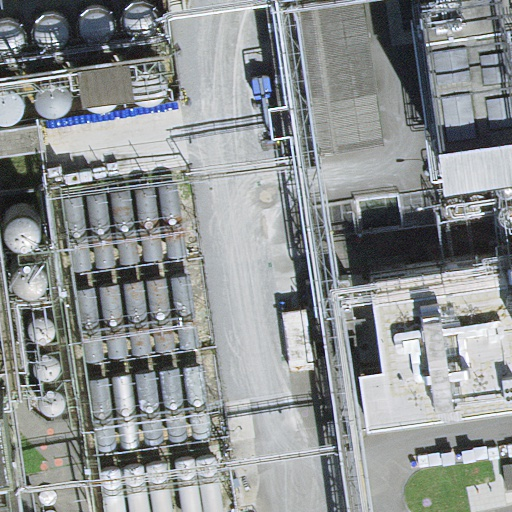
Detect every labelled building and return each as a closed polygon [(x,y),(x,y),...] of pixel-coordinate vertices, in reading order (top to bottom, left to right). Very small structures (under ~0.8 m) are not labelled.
[(356,0),(270,0),(291,142),(376,130),(356,0)] [(511,0),(426,0),(449,154),(511,144),(511,0)] [(164,29),(76,42),(83,89),(171,76),(164,29)] [(363,357),(371,403),(511,384),(511,245),(379,268),(393,352),(363,357)] [(20,511),(4,390),(0,390),(0,511),(20,511)]
